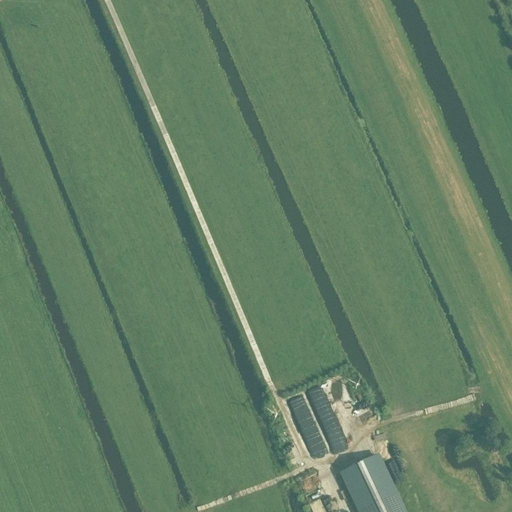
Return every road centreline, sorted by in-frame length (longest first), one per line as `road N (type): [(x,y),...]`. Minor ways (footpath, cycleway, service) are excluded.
road 1 (track): [(107,0),(306,468),(199,511)]
road 2 (track): [(381,0),(511,303)]
road 3 (track): [(511,384),(328,442),(333,456)]
